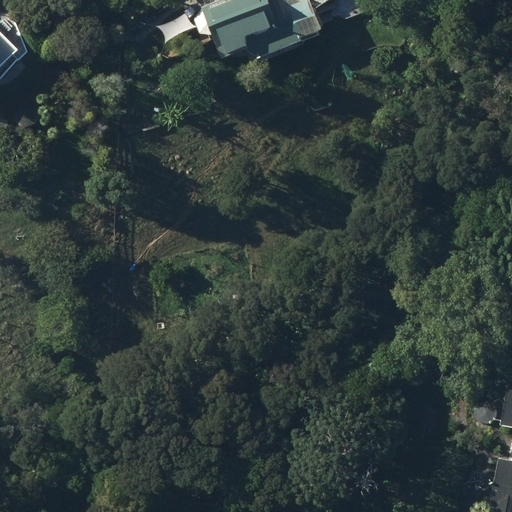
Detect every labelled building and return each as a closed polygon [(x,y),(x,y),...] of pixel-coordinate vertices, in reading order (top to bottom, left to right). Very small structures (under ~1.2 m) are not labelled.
[(219,0),(220,3),(189,13),(199,40),(207,37),(215,58),(240,49),(252,59),(298,43),(289,16),(281,19),(274,0),(219,0)] [(338,0),(337,8),(346,17),(360,14),(363,1),(362,0),(338,0)] [(0,62),(12,52),(0,38),(0,62)] [(213,265),(204,267),(206,274),(214,272),(213,265)] [(498,426),(511,428),(511,380),(506,379),(498,426)] [(511,511),(511,462),(495,459),(485,511),(511,511)]
